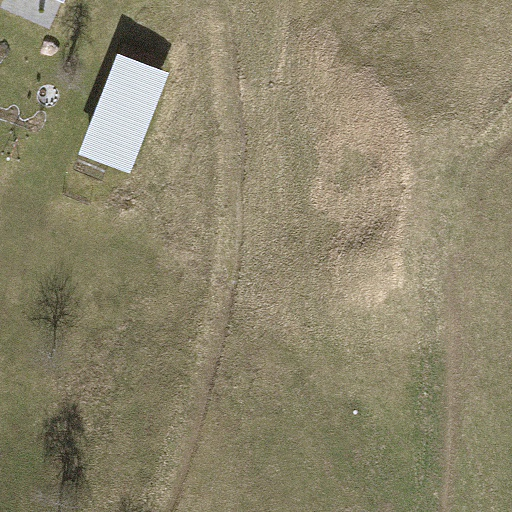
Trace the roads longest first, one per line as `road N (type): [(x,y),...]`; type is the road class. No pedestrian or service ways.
road 1 (track): [(152,511),(212,323),(228,235),(225,78),(213,0)]
road 2 (track): [(511,113),(485,144),(450,210),(431,511)]
